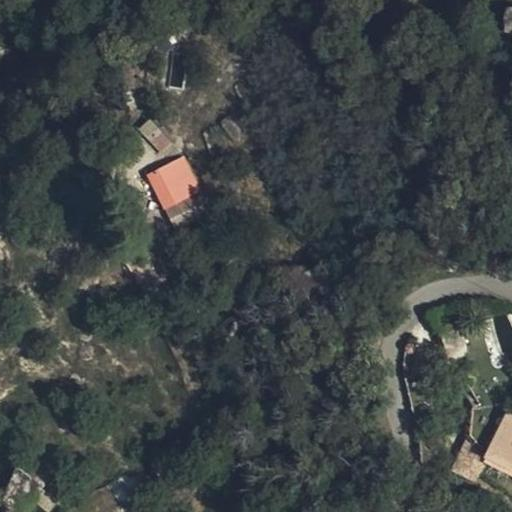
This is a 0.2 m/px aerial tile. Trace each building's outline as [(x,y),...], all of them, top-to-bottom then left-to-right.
[(511,29),(511,7),(502,8),(505,30),(511,29)] [(161,132),(152,141),(161,150),(169,141),(161,132)] [(167,156),(175,146),(169,141),(161,150),(167,156)] [(187,201),(170,165),(149,176),(174,230),(199,217),(190,199),(187,201)] [(480,458),(491,464),(511,422),(511,418),(504,414),(480,458)] [(511,422),(491,464),(511,476),(511,422)] [(460,451),(452,471),(475,479),(482,460),(460,451)]
